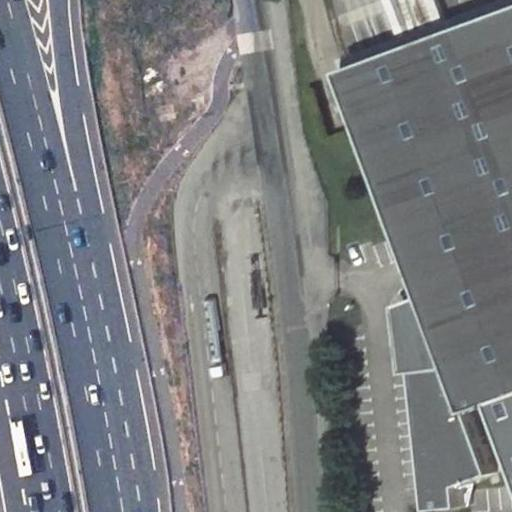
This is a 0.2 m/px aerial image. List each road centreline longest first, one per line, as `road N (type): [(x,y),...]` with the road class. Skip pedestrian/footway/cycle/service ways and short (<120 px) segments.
road 1 (unclassified): [(260,107),(206,169),(188,224),(216,511)]
road 2 (unclassified): [(260,107),(306,511)]
road 3 (unknown): [(285,282),(370,282),(387,293),(412,511)]
road 4 (trunk): [(116,511),(51,196)]
road 5 (trunk): [(8,296),(52,511)]
road 6 (trunk): [(51,196),(74,130),(59,0)]
road 7 (trunk): [(51,196),(0,4)]
